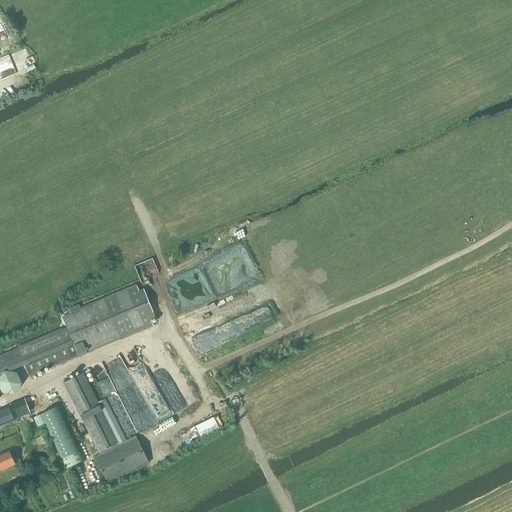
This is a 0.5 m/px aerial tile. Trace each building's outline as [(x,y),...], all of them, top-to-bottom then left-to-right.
[(18,348),(0,355),(0,373),(4,372),(10,370),(10,372),(25,366),(29,378),(120,340),(121,341),(154,327),(151,320),(156,318),(144,289),(139,291),(137,284),(80,308),(81,309),(63,317),(67,326),(18,347),(18,348)] [(16,374),(4,372),(0,377),(0,391),(1,393),(12,395),(20,385),(16,374)] [(84,374),(65,383),(101,455),(120,445),(84,374)] [(26,399),(11,405),(16,418),(30,413),(26,399)] [(11,406),(0,410),(0,427),(16,421),(11,406)] [(60,406),(41,415),(66,469),(86,460),(60,406)] [(101,455),(95,457),(109,484),(150,463),(137,437),(120,445),(101,455)] [(15,449),(0,456),(0,470),(0,471),(16,464),(13,458),(18,456),(15,449)]
